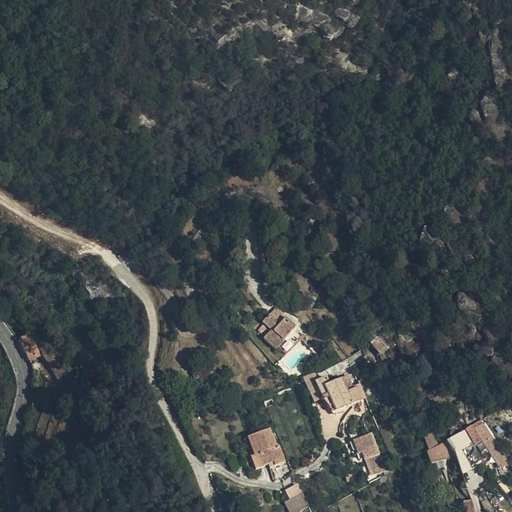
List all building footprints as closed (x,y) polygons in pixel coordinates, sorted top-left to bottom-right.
[(276,278),(263,280),(265,296),(278,293),(276,278)] [(467,336),(475,338),(483,309),(461,303),(456,322),(470,325),(467,336)] [(285,319),(275,310),(269,316),(280,325),(285,319)] [(262,324),(263,325),(271,332),(265,339),(263,341),(275,351),(278,348),(286,355),(300,339),(292,332),(295,329),(285,319),(280,325),(269,316),(262,324)] [(271,332),(263,325),(257,332),(265,339),(271,332)] [(30,335),(19,341),(28,361),(40,355),(30,335)] [(378,336),(371,342),(381,354),(388,348),(378,336)] [(346,394),(352,391),(347,378),(340,381),(346,394)] [(382,378),(375,381),(385,404),(392,400),(382,378)] [(356,398),(352,391),(346,394),(340,381),(328,386),(325,380),(316,384),(322,400),(327,398),(334,413),(360,401),(358,397),(356,398)] [(332,414),(334,413),(327,398),(322,400),(332,414)] [(493,460),(502,454),(493,440),(481,425),(473,430),(493,460)] [(268,430),(244,440),(256,471),(268,466),(269,469),(283,463),(278,447),(275,448),(268,430)] [(474,446),(465,431),(457,436),(466,450),(474,446)] [(370,434),(358,439),(363,450),(364,449),(370,464),(381,460),(370,434)] [(442,445),(427,452),(426,453),(430,465),(440,462),(449,460),(442,445)] [(481,459),(474,446),(466,450),(473,464),(481,459)] [(509,465),(502,454),(493,460),(496,465),(498,464),(502,470),(509,465)] [(290,499),(284,502),(288,511),(297,511),(309,506),(297,483),(285,489),(290,499)] [(98,494),(105,500),(112,492),(104,486),(98,494)] [(112,492),(105,500),(109,502),(115,494),(112,492)] [(470,500),(464,503),(467,511),(473,511),(474,511),(470,500)]
